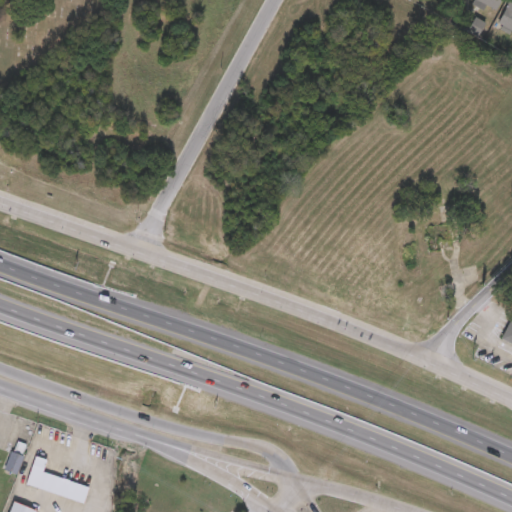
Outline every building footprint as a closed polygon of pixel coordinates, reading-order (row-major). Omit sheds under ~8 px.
[(475,0),(495,12),(502,0),(475,0)] [(511,0),(511,28),(496,21),(505,0),(511,0)] [(511,346),(499,340),(511,315),(511,346)] [(23,457),(17,476),(4,472),(10,452),(23,457)] [(43,473),(89,487),(83,504),(26,486),(35,457),(47,461),(43,473)] [(35,510),(34,511),(8,511),(12,503),(35,510)]
